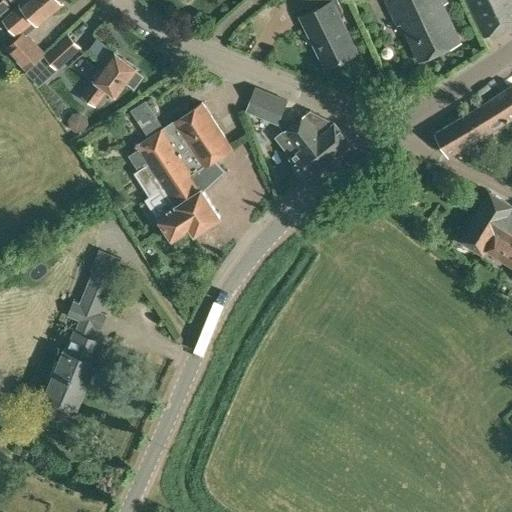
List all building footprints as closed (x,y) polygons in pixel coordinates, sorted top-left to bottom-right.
[(0,0),(0,13),(10,4),(6,0),(0,0)] [(46,53),(28,33),(63,3),(60,0),(23,0),(20,3),(20,4),(2,20),(16,37),(4,48),(26,72),(46,53)] [(310,25),(306,27),(325,67),(357,52),(338,13),(343,11),(337,0),(319,0),(322,5),(304,14),(310,25)] [(461,41),(443,3),(447,1),(446,0),(385,0),(397,25),(401,23),(419,60),(461,41)] [(511,0),(466,0),(484,37),(511,24),(511,0)] [(46,53),(26,72),(32,79),(50,62),(57,69),(80,47),(68,34),(47,54),(46,53)] [(135,89),(145,76),(137,70),(138,69),(114,51),(93,79),(94,79),(82,96),(95,106),(107,89),(117,96),(127,83),(135,89)] [(481,136),(499,125),(511,116),(511,83),(479,105),(479,106),(467,113),(481,136)] [(281,114),(287,100),(256,87),(250,101),(281,114)] [(149,163),(135,172),(150,196),(146,199),(173,240),(191,228),(194,234),(220,217),(203,191),(225,170),(214,159),(232,148),(202,102),(163,128),(155,117),(140,126),(148,137),(137,145),(149,163)] [(347,146),(348,138),(347,138),(334,122),(310,110),(276,136),(292,156),(290,157),(297,166),(294,171),(300,179),(306,178),(346,146),(347,146)] [(465,146),(481,136),(467,113),(435,132),(448,155),(465,145),(465,146)] [(448,181),(441,193),(452,199),(459,188),(448,181)] [(511,204),(490,191),(461,239),(483,253),(486,247),(511,263),(511,204)] [(99,312),(113,279),(121,258),(99,248),(90,270),(94,272),(81,304),(73,301),(68,315),(81,320),(76,331),(75,331),(67,351),(65,351),(61,363),(57,361),(52,373),(55,375),(47,393),(49,394),(46,402),(46,404),(46,407),(47,409),(49,412),(61,417),(65,417),(67,416),(70,414),(74,404),(76,405),(94,363),(93,362),(101,342),(90,337),(94,326),(101,328),(106,315),(99,312)]
